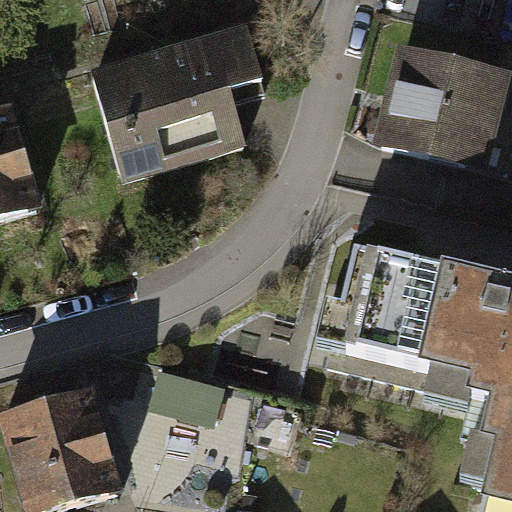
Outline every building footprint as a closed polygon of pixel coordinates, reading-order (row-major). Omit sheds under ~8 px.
[(248,40),(92,83),(123,196),(247,162),(233,110),(265,101),(248,40)] [(511,98),(511,86),(398,58),(373,159),(489,188),(511,98)] [(13,119),(0,122),(0,237),(44,225),(13,119)] [(511,420),(511,298),(344,259),(317,374),(479,413),(511,420)] [(222,418),(228,379),(173,369),(167,409),(222,418)] [(93,405),(0,430),(0,434),(21,511),(113,511),(122,510),(93,405)] [(511,420),(479,413),(469,458),(511,467),(511,420)] [(511,511),(511,467),(469,458),(460,493),(481,497),(477,511),(511,511)]
